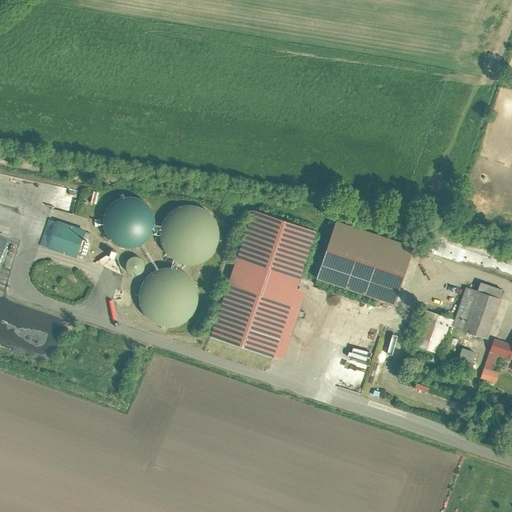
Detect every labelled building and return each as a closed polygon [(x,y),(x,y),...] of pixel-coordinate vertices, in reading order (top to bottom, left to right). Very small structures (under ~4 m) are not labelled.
[(23,198),(29,181),(20,178),(17,186),(13,185),(9,196),(15,198),(13,202),(9,201),(6,208),(4,207),(2,212),(14,216),(20,198),(23,198)] [(97,204),(100,193),(93,191),(90,202),(97,204)] [(121,248),(128,248),(135,246),(141,243),(146,237),(150,231),(151,224),(150,217),(148,210),(143,204),(137,200),(131,198),(123,197),(116,199),(110,202),(105,208),(102,214),(100,221),(101,228),(103,235),(108,241),(114,245),(121,248)] [(65,200),(63,210),(74,213),(76,203),(65,200)] [(182,263),(190,263),(197,262),(204,258),(210,253),(214,246),(217,239),(217,231),(215,224),(212,217),(207,211),(200,207),(193,204),(185,204),(177,206),(170,209),(165,214),(160,221),(158,228),(158,236),(159,244),(163,250),(168,256),(174,260),(182,263)] [(313,232),(251,212),(210,337),(282,360),(304,292),(294,289),(313,232)] [(76,257),(85,231),(55,220),(46,247),(76,257)] [(408,246),(333,222),(315,279),(390,303),(408,246)] [(132,273),(136,274),(140,273),(142,270),(144,266),(143,262),(141,259),(138,257),(134,256),(131,258),(128,260),(126,264),(127,268),(129,271),(132,273)] [(487,262),(493,267),(495,264),(493,262),(495,259),(491,256),(487,262)] [(161,325),(169,325),(176,324),(183,320),(188,315),(192,309),(194,302),(195,294),(193,287),(189,280),(184,275),(178,271),(171,269),(163,269),(156,270),(150,274),(144,279),(140,285),(138,292),(138,300),(139,307),(143,313),(148,319),(154,323),(161,325)] [(444,354),(452,328),(485,339),(501,290),(480,283),(477,291),(465,287),(455,319),(424,310),(413,345),(444,354)] [(497,354),(511,359),(511,368),(511,372),(511,371),(511,344),(493,338),(489,352),(482,373),(490,375),(497,354)] [(475,353),(461,349),(458,358),(472,363),(475,353)] [(420,382),(418,388),(431,391),(433,386),(420,382)]
